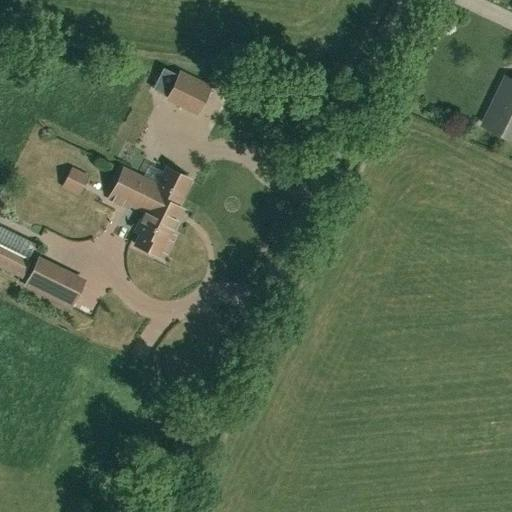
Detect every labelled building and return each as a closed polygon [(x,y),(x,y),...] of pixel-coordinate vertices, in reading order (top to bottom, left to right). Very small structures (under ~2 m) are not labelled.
[(180,74),(167,99),(196,113),(209,88),(180,74)] [(511,80),(506,77),(492,104),(495,105),(484,127),(511,140),(511,80)] [(127,125),(130,145),(154,140),(149,110),(130,114),(132,124),(127,125)] [(245,137),(245,150),(294,150),(294,137),(245,137)] [(123,170),(108,198),(127,208),(129,205),(142,212),(133,230),(141,234),(136,245),(161,258),(173,236),(167,234),(180,209),(175,206),(188,180),(166,169),(165,170),(156,188),(141,179),(123,170)] [(0,269),(20,279),(27,263),(26,263),(34,246),(0,228),(0,269)] [(38,260),(26,285),(70,307),(82,282),(38,260)] [(189,312),(177,334),(196,344),(207,322),(189,312)] [(157,356),(166,338),(151,330),(142,348),(157,356)]
